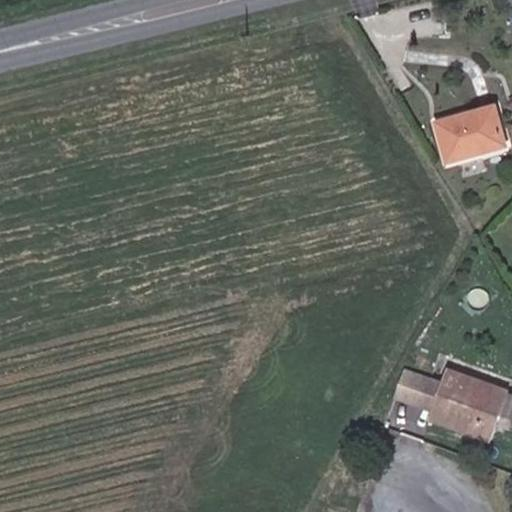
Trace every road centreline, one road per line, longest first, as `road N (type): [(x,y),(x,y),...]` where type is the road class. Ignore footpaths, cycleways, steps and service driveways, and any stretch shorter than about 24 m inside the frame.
road 1 (primary): [(0,60),(279,0)]
road 2 (primary): [(165,0),(0,46)]
